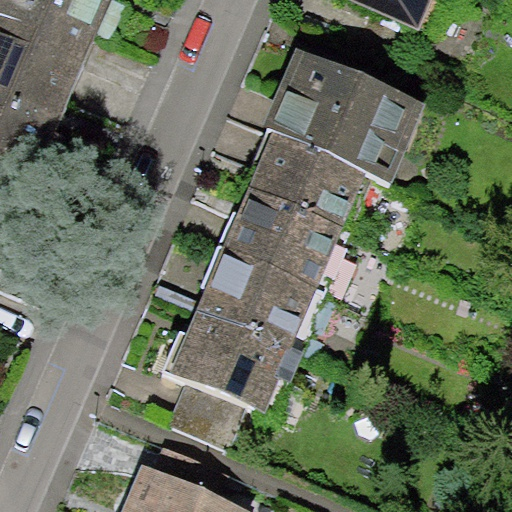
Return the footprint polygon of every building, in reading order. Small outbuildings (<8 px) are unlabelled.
[(94,38),(109,45),(125,10),(101,0),(0,0),(0,1),(0,34),(81,69),(92,43),(94,38)] [(428,0),(345,0),(415,30),(428,0)] [(0,109),(48,130),(57,109),(63,112),(72,91),(81,69),(0,34),(0,109)] [(421,114),(300,62),(284,100),(268,137),(364,178),(389,189),(421,114)] [(0,184),(27,196),(37,172),(44,154),(39,152),(48,130),(0,109),(0,184)] [(253,199),(339,236),(364,178),(268,137),(253,172),(263,177),(260,184),(253,199)] [(0,184),(0,242),(3,236),(8,238),(17,219),(27,196),(0,184)] [(218,253),(314,295),(339,236),(253,199),(246,215),(244,222),(234,217),(218,253)] [(202,291),(212,296),(209,302),(202,319),(300,361),(311,335),(299,329),(314,295),(218,253),(202,291)] [(276,382),(289,388),(300,361),(202,319),(196,333),(192,342),(180,336),(163,376),(188,387),(171,427),(227,451),(245,411),(260,418),(276,382)] [(166,452),(153,482),(148,480),(139,502),(134,511),(222,511),(213,508),(226,478),(166,452)]
